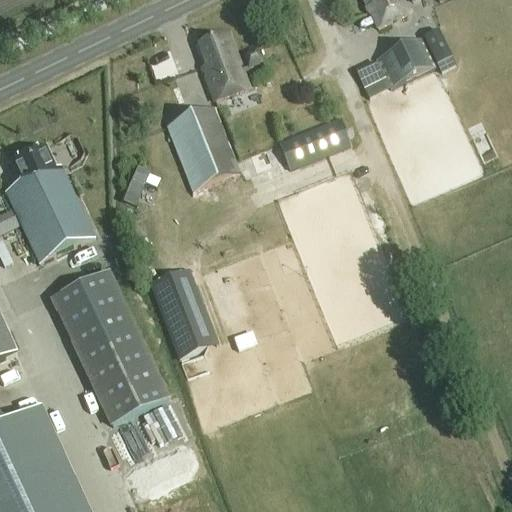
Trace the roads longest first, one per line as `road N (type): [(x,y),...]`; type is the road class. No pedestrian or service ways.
road 1 (track): [(313,0),(511,482)]
road 2 (secondary): [(0,92),(193,0)]
